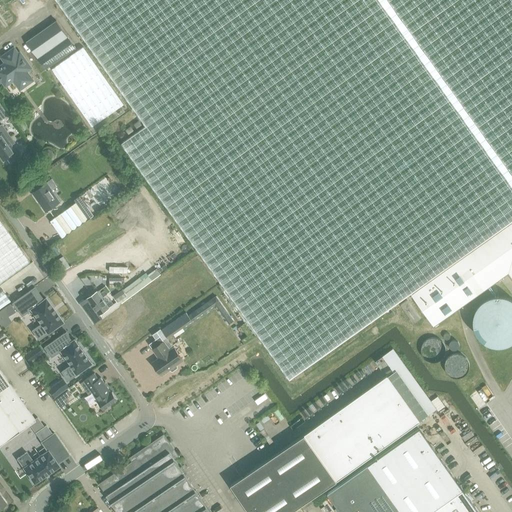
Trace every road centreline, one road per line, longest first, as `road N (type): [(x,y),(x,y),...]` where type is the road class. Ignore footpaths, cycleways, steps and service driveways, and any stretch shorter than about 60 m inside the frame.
road 1 (unclassified): [(0,198),(151,418)]
road 2 (unclassified): [(37,508),(42,493),(151,418)]
